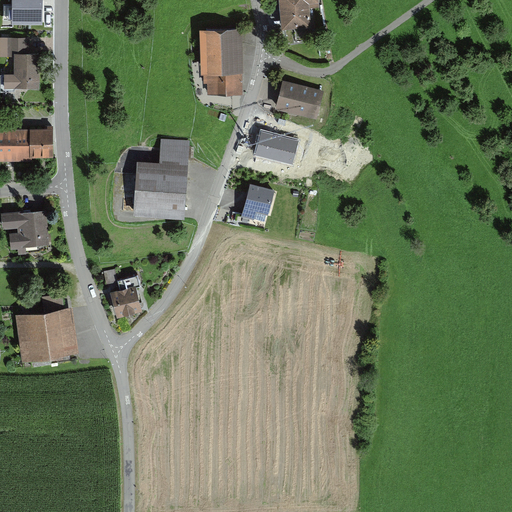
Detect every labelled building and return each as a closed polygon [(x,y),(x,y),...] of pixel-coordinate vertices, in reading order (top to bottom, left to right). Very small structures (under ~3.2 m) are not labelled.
[(42,0),(12,0),(12,22),(42,23),(42,0)] [(319,0),(278,0),(282,30),(312,27),(310,4),(320,3),(319,0)] [(242,28),(199,29),(200,76),(203,76),(203,84),(207,84),(208,95),(243,94),(242,73),(243,73),(242,28)] [(15,54),(29,54),(29,37),(8,37),(8,57),(15,57),(15,54)] [(29,54),(15,54),(15,57),(14,74),(4,74),(4,88),(41,89),(41,54),(29,54)] [(324,91),(283,80),(275,109),(316,119),(324,91)] [(30,130),(0,129),(0,161),(33,161),(32,158),(54,158),(53,126),(48,126),(48,129),(30,129),(30,130)] [(278,135),(252,129),(245,156),(270,162),(270,160),(284,163),(290,140),(277,137),(278,135)] [(160,162),(137,161),(133,215),(185,219),(190,141),(162,139),(160,162)] [(292,168),(276,168),(276,180),(292,179),(292,168)] [(275,190),(250,184),(241,217),(254,220),(255,219),(265,222),(267,215),(269,216),(275,190)] [(47,210),(1,214),(2,230),(18,229),(18,232),(10,233),(11,249),(19,249),(19,254),(26,254),(26,247),(50,244),(47,210)] [(115,269),(104,271),(107,284),(117,281),(115,269)] [(120,289),(111,292),(118,318),(143,311),(137,288),(141,287),(139,275),(118,281),(120,289)] [(71,309),(18,316),(25,367),(78,360),(71,309)]
